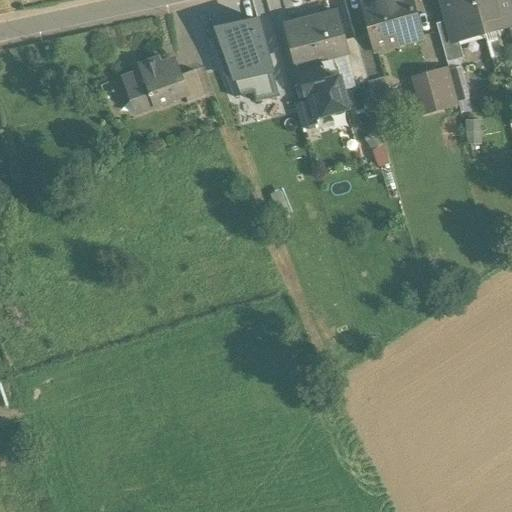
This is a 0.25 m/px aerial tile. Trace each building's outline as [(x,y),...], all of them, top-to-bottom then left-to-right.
[(408,0),(391,0),(363,8),(370,35),(374,51),(375,51),(376,51),(375,46),(416,35),(417,40),(420,39),(408,0)] [(441,0),(448,22),(454,43),(457,42),(459,47),(484,40),(483,34),(473,0),(441,0)] [(504,0),(473,0),(483,34),(502,29),(501,23),(510,20),(504,0)] [(336,15),(285,28),(294,63),(295,63),(303,90),(307,89),(310,103),(315,119),(348,110),(339,79),(324,84),(316,57),(329,53),(331,58),(344,55),(346,54),(343,43),(336,15)] [(279,99),(258,22),(211,32),(234,100),(253,95),(254,104),(279,99)] [(448,22),(436,25),(446,64),(462,60),(459,47),(457,42),(454,43),(448,22)] [(370,35),(355,39),(367,84),(383,79),(375,51),(374,51),(370,35)] [(367,84),(355,40),(343,43),(346,54),(344,55),(353,87),(367,84)] [(158,61),(140,68),(142,75),(124,81),(133,107),(152,100),(155,108),(184,97),(185,97),(178,77),(173,63),(161,68),(158,61)] [(460,69),(449,72),(457,103),(468,100),(460,69)] [(448,71),(437,75),(446,108),(458,105),(457,103),(449,72),(448,71)] [(194,72),(178,77),(185,97),(184,97),(186,104),(203,98),(194,72)] [(437,75),(415,81),(424,114),(446,108),(437,75)] [(59,100),(63,116),(88,108),(82,93),(59,100)] [(310,103),(295,107),(301,130),(317,126),(315,119),(310,103)] [(0,385),(6,403),(17,399),(10,376),(0,379),(0,385)]
